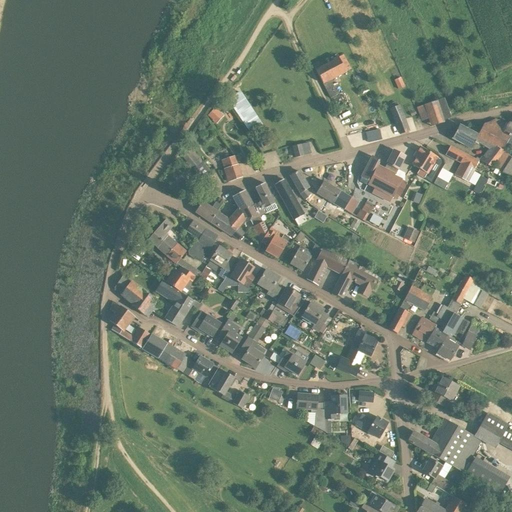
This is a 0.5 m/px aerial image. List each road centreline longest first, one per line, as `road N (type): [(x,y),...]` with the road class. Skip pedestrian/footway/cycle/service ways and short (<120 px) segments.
road 1 (residential): [(174,205),(511,109)]
road 2 (residential): [(395,381),(267,381),(141,317),(108,289)]
road 3 (residential): [(174,205),(390,336)]
road 4 (track): [(147,189),(272,8)]
road 5 (track): [(350,154),(272,8)]
road 6 (residential): [(395,381),(409,511)]
road 7 (track): [(106,392),(86,511)]
